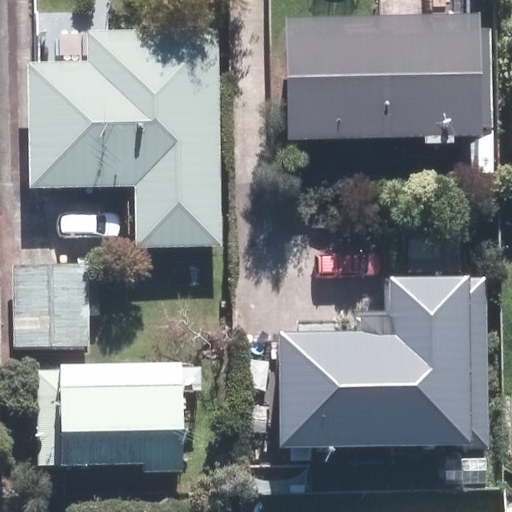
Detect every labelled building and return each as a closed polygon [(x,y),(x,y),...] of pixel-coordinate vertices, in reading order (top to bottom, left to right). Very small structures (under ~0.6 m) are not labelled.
[(491,13),(296,17),(299,139),(494,135),(491,13)] [(222,29),(91,32),(92,61),(33,62),(36,187),(139,185),(140,248),(227,247),(222,29)] [(91,264),(15,265),(16,347),(91,347),(91,264)] [(288,331),(289,438),(473,436),(472,277),(407,277),(408,330),(288,331)] [(188,366),(43,368),(44,461),(189,459),(188,366)]
